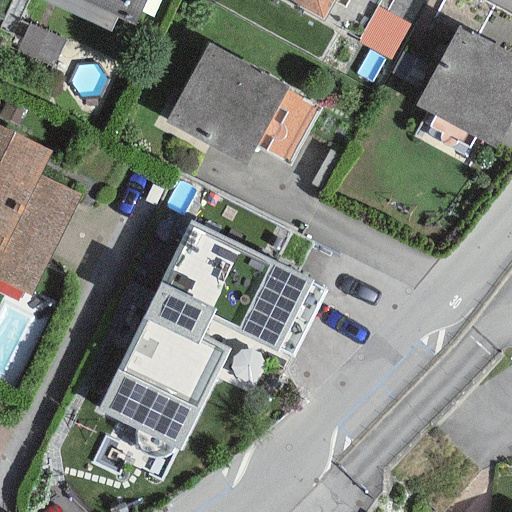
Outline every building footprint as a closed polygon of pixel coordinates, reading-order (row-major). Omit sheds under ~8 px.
[(82,0),(134,24),(145,0),(82,0)] [(283,0),(321,20),(331,0),(283,0)] [(410,27),(375,7),(355,41),(390,61),(410,27)] [(511,118),(511,55),(457,26),(415,105),(496,148),(511,118)] [(287,88),(207,44),(164,122),(244,166),(255,147),(285,93),(287,88)] [(318,111),(285,93),(255,147),(288,165),(318,111)] [(0,282),(29,296),(78,195),(38,176),(49,152),(0,128),(0,282)] [(292,356),(324,291),(311,284),(312,281),(189,221),(96,410),(135,429),(133,435),(133,441),(136,448),(139,453),(145,457),(151,458),(158,458),(164,456),(169,453),(173,447),(179,450),(229,349),(201,335),(209,319),(277,352),(278,349),(292,356)]
